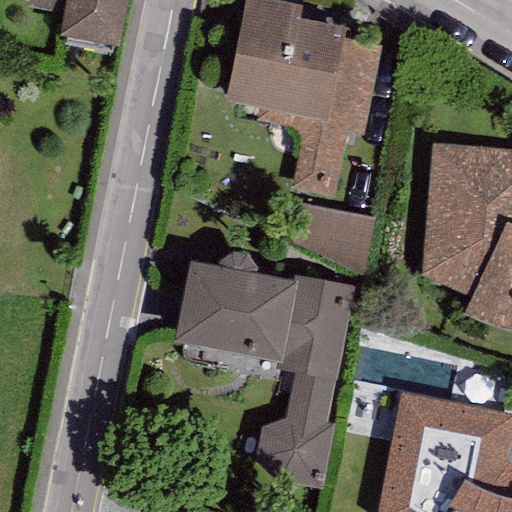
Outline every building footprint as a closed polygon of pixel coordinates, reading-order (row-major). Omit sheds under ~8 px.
[(65,0),(12,0),(27,2),(26,10),(62,17),(65,0)] [(126,0),(65,0),(62,17),(58,45),(117,55),(126,0)] [(301,13),(245,2),(224,110),(256,117),(325,131),(342,43),(343,36),(298,28),(301,13)] [(378,50),(342,43),(325,131),(346,135),(360,138),(378,50)] [(330,212),(346,135),(325,131),(256,117),(253,124),(276,128),(286,131),(291,135),(297,142),(299,148),(285,203),(303,206),(330,212)] [(511,157),(430,151),(417,283),(469,306),(464,320),(491,330),(511,333),(511,157)] [(330,212),(303,206),(290,265),(361,280),(374,222),(330,212)] [(213,277),(188,272),(173,352),(279,369),(278,377),(291,378),(283,423),(259,431),(248,482),(318,496),(333,430),(327,428),(353,293),(297,280),(293,292),(255,285),(256,275),(251,268),(247,263),(239,262),(232,262),(225,264),(219,269),(213,277)] [(511,423),(511,422),(399,399),(376,511),(511,511),(511,490),(503,479),(511,423)]
